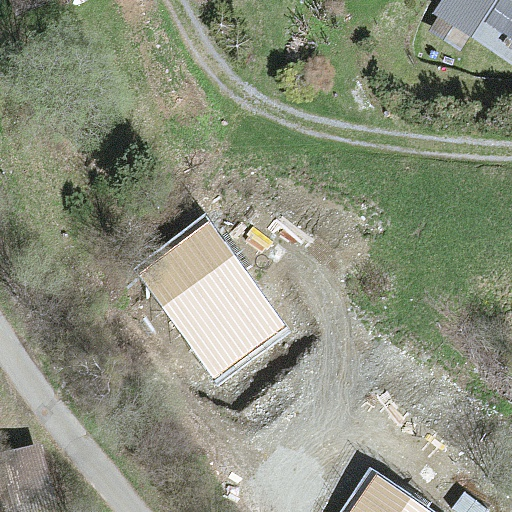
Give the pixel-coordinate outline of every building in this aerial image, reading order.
[(54,0),(2,0),(11,19),(54,0)] [(511,0),(443,0),(438,10),(511,57),(511,0)] [(280,324),(210,228),(146,275),(216,371),(280,324)] [(62,511),(39,445),(0,457),(0,511),(62,511)] [(425,511),(380,479),(355,511),(425,511)]
